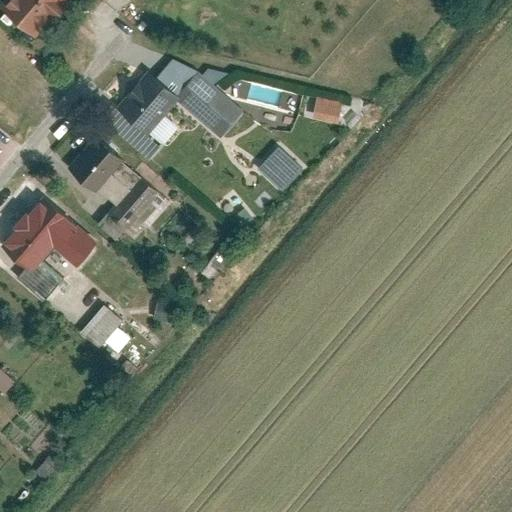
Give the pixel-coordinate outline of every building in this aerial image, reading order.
[(13,0),(10,4),(42,33),(72,0),(13,0)] [(157,69),(124,107),(152,131),(184,95),(185,93),(157,69)] [(251,108),(205,70),(185,93),(184,95),(230,133),(251,108)] [(342,121),(346,99),(319,94),(315,116),(342,121)] [(105,132),(74,167),(99,190),(130,155),(105,132)] [(260,165),(285,190),(308,167),(283,142),(260,165)] [(150,173),(106,222),(124,239),(169,189),(150,173)] [(53,194),(9,244),(37,268),(64,237),(90,259),(107,240),(53,194)] [(70,272),(55,260),(36,282),(51,295),(70,272)] [(130,318),(112,302),(88,331),(106,346),(130,318)] [(176,320),(178,308),(159,304),(156,316),(176,320)]
